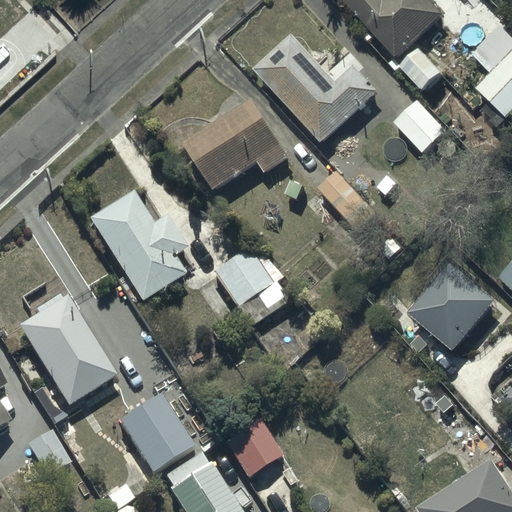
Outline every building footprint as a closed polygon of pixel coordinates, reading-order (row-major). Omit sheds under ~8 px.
[(370,47),(376,42),(397,65),(445,23),(425,0),(388,0),(385,3),(382,0),(340,0),(341,0),(368,32),(362,37),(370,47)] [(294,43),(257,77),(292,115),(289,118),(316,147),(318,145),(325,152),(381,99),(357,73),(339,90),(294,43)] [(446,82),(421,54),(399,73),(425,101),(446,82)] [(511,62),(480,96),(509,124),(511,120),(511,62)] [(449,137),(418,105),(393,128),(424,161),(449,137)] [(270,180),(293,166),(259,108),(188,151),(217,199),(262,172),(270,180)] [(359,198),(348,186),(338,176),(319,195),(361,239),(380,220),(359,198)] [(157,232),(135,199),(90,228),(125,281),(120,284),(137,310),(143,307),(146,312),(190,284),(179,265),(190,258),(169,224),(157,232)] [(284,284),(260,248),(213,280),(251,335),(292,307),(279,288),(284,284)] [(499,307),(454,270),(413,320),(457,357),(499,307)] [(511,272),(501,283),(511,294),(511,272)] [(41,322),(20,335),(73,415),(120,385),(69,305),(65,308),(59,298),(35,314),(41,322)] [(0,432),(10,427),(0,410),(0,391),(5,389),(0,380),(0,432)] [(451,396),(432,413),(457,442),(476,425),(451,396)] [(161,402),(121,427),(156,481),(196,456),(161,402)] [(284,462),(262,430),(227,453),(249,486),(284,462)] [(53,438),(30,452),(50,484),(73,470),(53,438)] [(511,511),(511,493),(493,465),(422,511),(511,511)] [(237,511),(211,471),(169,498),(178,511),(237,511)]
